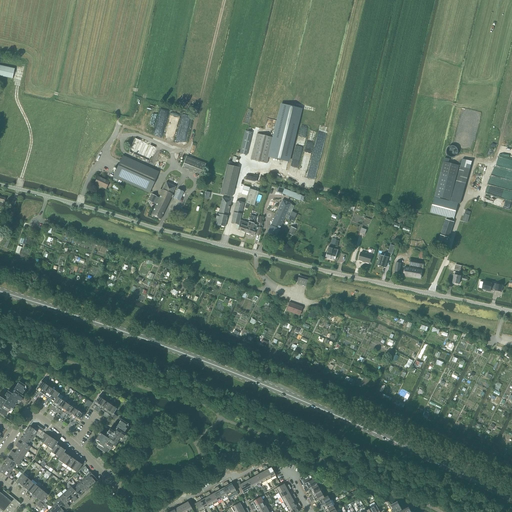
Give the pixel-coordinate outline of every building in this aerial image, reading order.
[(0,75),(12,79),(15,69),(0,65),(0,75)] [(301,109),(282,104),(269,157),(288,162),(301,109)] [(246,131),(240,153),(246,155),(252,132),(246,131)] [(257,133),(251,159),(267,163),(273,137),(257,133)] [(123,156),(112,179),(121,183),(122,180),(150,193),(159,172),(123,156)] [(187,156),(182,167),(201,175),(205,164),(187,156)] [(441,172),(435,196),(440,197),(450,200),(456,176),(459,165),(449,163),(444,161),(441,172)] [(462,161),(451,201),(460,204),(471,164),(462,161)] [(240,168),(228,165),(221,194),(232,197),(240,168)] [(98,185),(106,189),(109,182),(98,177),(94,184),(98,186),(98,185)] [(176,187),(166,182),(159,198),(152,194),(149,201),(153,203),(153,202),(156,204),(151,215),(161,219),(176,187)] [(279,187),(277,192),(300,201),(302,196),(279,187)] [(173,198),(180,201),(184,192),(178,189),(173,198)] [(250,189),(245,203),(254,206),(258,191),(250,189)] [(440,199),(440,197),(435,196),(431,212),(454,218),(458,204),(440,199)] [(216,219),(217,219),(216,225),(225,227),(232,200),(222,198),(218,214),(217,213),(216,219)] [(271,234),(276,236),(280,229),(281,230),(282,227),(281,227),(291,204),(283,200),(271,225),(270,226),(269,227),(269,228),(267,232),(268,233),(268,234),(270,235),(271,234)] [(241,231),(245,232),(248,222),(240,220),(244,203),(236,201),(231,223),(239,224),(239,223),(240,224),(238,230),(241,231)] [(288,220),(293,222),(297,214),(292,212),(288,220)] [(402,212),(399,222),(404,224),(407,213),(402,212)] [(248,222),(245,232),(251,234),(250,235),(254,236),(257,225),(254,224),(256,217),(251,215),(249,223),(248,222)] [(441,234),(438,243),(447,246),(454,222),(446,219),(441,234)] [(331,245),(337,247),(339,241),(336,240),(336,239),(333,238),(331,245)] [(329,247),(326,258),(335,260),(338,250),(329,247)] [(361,252),(359,260),(370,263),(372,256),(361,252)] [(380,255),(378,265),(377,265),(386,268),(386,267),(388,257),(389,257),(380,255)] [(410,265),(423,268),(424,261),(411,259),(410,265)] [(403,276),(421,279),(423,270),(405,267),(403,276)] [(453,283),(459,284),(461,276),(458,275),(458,273),(455,272),(455,275),(454,274),(453,283)] [(299,275),(296,283),(306,286),(308,278),(299,275)] [(480,281),(479,288),(482,288),(482,289),(491,291),(491,289),(495,289),(495,290),(501,292),(503,285),(496,284),(492,283),(484,281),(484,282),(480,281)] [(289,302),(286,310),(300,316),(303,307),(289,302)] [(0,412),(5,416),(8,411),(9,412),(9,411),(11,408),(13,409),(16,404),(16,403),(18,400),(20,401),(23,396),(22,395),(25,391),(23,390),(25,386),(26,386),(19,381),(13,390),(15,391),(13,394),(8,391),(5,395),(7,397),(5,399),(0,396),(0,412)] [(36,394),(38,395),(46,384),(41,381),(36,389),(39,391),(36,394)] [(43,393),(45,395),(50,387),(46,384),(38,395),(40,397),(43,393)] [(45,400),(47,401),(55,390),(50,387),(45,395),(48,397),(45,400)] [(51,400),(54,401),(57,397),(60,394),(55,390),(47,401),(49,403),(51,400)] [(94,409),(96,411),(103,399),(99,396),(93,404),(96,406),(94,409)] [(52,409),(54,411),(62,400),(57,397),(54,401),(52,404),(54,406),(52,409)] [(100,409),(102,410),(108,402),(103,399),(96,411),(98,412),(100,409)] [(58,409),(61,411),(66,403),(62,400),(54,411),(56,412),(58,409)] [(61,416),(63,417),(71,405),(71,404),(71,403),(69,402),(68,401),(67,402),(66,403),(61,411),(63,412),(61,416)] [(103,415),(105,417),(112,405),(108,402),(102,410),(105,412),(103,415)] [(67,415),(70,417),(76,408),(76,407),(75,406),(73,405),(72,404),(71,405),(63,417),(65,418),(67,415)] [(112,405),(105,417),(107,418),(109,415),(115,419),(117,416),(114,414),(117,409),(112,405)] [(70,422),(72,423),(80,411),(80,410),(80,409),(78,408),(77,407),(76,408),(70,417),(72,418),(70,422)] [(80,411),(72,423),(74,424),(76,421),(79,423),(85,413),(81,410),(80,411)] [(109,434),(107,437),(100,433),(95,440),(96,440),(96,442),(99,444),(97,447),(107,454),(110,449),(111,450),(111,449),(113,445),(115,446),(118,442),(118,441),(120,438),(122,439),(125,434),(124,433),(127,428),(125,427),(127,424),(128,424),(121,419),(115,428),(117,429),(115,432),(110,429),(107,433),(109,434)] [(27,428),(26,430),(35,436),(38,432),(41,434),(44,429),(37,424),(34,429),(30,426),(28,429),(27,428)] [(26,433),(24,435),(32,441),(35,436),(26,430),(25,432),(26,433)] [(43,443),(48,447),(54,438),(52,436),(51,437),(46,434),(45,433),(43,436),(47,438),(43,443)] [(20,439),(23,442),(29,445),(32,441),(24,435),(22,438),(21,437),(20,439)] [(48,447),(52,449),(53,450),(56,444),(57,444),(58,442),(55,440),(56,439),(54,438),(48,447)] [(18,442),(17,444),(28,451),(31,447),(29,445),(23,442),(21,444),(18,442)] [(19,448),(17,450),(25,456),(28,451),(17,444),(15,446),(19,448)] [(51,452),(56,455),(62,446),(60,445),(59,446),(57,444),(56,444),(53,450),(52,449),(51,452)] [(56,455),(60,458),(64,452),(66,450),(63,448),(64,447),(62,446),(56,455)] [(12,451),(11,453),(22,460),(25,456),(17,450),(15,453),(12,451)] [(58,460),(63,463),(69,454),(67,453),(66,454),(64,452),(60,458),(58,460)] [(11,453),(9,455),(13,457),(11,459),(11,460),(17,463),(16,464),(19,465),(20,465),(22,462),(22,461),(22,460),(11,453)] [(63,463),(68,466),(73,458),(70,456),(71,455),(69,454),(63,463)] [(7,460),(6,462),(14,468),(16,464),(17,463),(11,460),(11,459),(8,457),(6,459),(7,460)] [(68,466),(72,469),(78,460),(76,459),(75,460),(73,458),(68,466)] [(78,460),(72,469),(77,472),(82,464),(79,462),(80,461),(78,460)] [(3,464),(2,466),(11,472),(14,468),(6,462),(4,465),(3,464)] [(11,472),(2,466),(0,468),(1,469),(0,471),(7,477),(11,472)] [(266,466),(264,467),(271,478),(276,476),(271,467),(268,469),(266,466)] [(264,471),(262,473),(266,481),(271,478),(264,467),(262,468),(264,471)] [(257,471),(255,472),(262,483),(266,481),(262,473),(259,474),(257,471)] [(91,472),(85,478),(91,485),(94,483),(94,484),(96,482),(95,481),(97,480),(91,472)] [(255,476),(253,478),(257,486),(262,483),(255,472),(253,473),(255,476)] [(19,483),(21,485),(27,478),(29,476),(24,473),(16,482),(18,484),(19,483)] [(314,480),(311,474),(299,480),(302,485),(305,483),(306,485),(307,486),(303,488),(304,488),(304,489),(305,490),(318,482),(316,479),(314,480)] [(248,476),(246,477),(253,488),(257,486),(253,478),(250,479),(248,476)] [(246,481),(243,483),(248,491),(253,488),(246,477),(244,478),(246,481)] [(23,488),(25,489),(32,481),(27,478),(21,485),(24,487),(23,488)] [(85,478),(81,481),(88,490),(90,488),(89,487),(91,485),(85,478)] [(27,490),(30,492),(36,484),(37,483),(33,480),(32,481),(25,489),(26,491),(27,490)] [(81,481),(77,485),(83,492),(85,490),(86,491),(88,490),(81,481)] [(227,481),(225,482),(232,494),(232,496),(235,494),(236,495),(238,494),(232,483),(229,485),(227,481)] [(248,491),(243,483),(241,484),(239,481),(237,482),(243,494),(248,491)] [(225,487),(223,488),(227,497),(232,494),(225,482),(223,483),(225,487)] [(321,487),(318,482),(305,490),(306,492),(309,490),(311,493),(319,488),(321,487)] [(31,495),(33,496),(40,488),(36,484),(30,492),(32,494),(31,495)] [(276,488),(278,493),(290,487),(289,485),(285,486),(284,484),(276,488)] [(77,485),(73,488),(73,489),(77,494),(80,497),(82,495),(81,494),(83,492),(77,485)] [(71,486),(67,490),(76,500),(78,499),(75,496),(77,494),(73,489),(73,488),(71,486)] [(218,486),(216,487),(223,499),(227,497),(223,488),(220,490),(218,486)] [(216,492),(213,494),(218,502),(223,499),(216,487),(214,489),(216,492)] [(278,493),(281,498),(289,493),(288,490),(291,488),(290,487),(278,493)] [(36,497),(38,499),(44,491),(40,488),(33,496),(35,498),(36,497)] [(309,497),(310,500),(322,493),(319,488),(311,493),(312,496),(309,497)] [(0,507),(4,511),(4,510),(6,511),(13,511),(21,503),(4,489),(1,493),(0,491),(0,507)] [(67,490),(63,494),(69,501),(72,499),(74,502),(76,500),(67,490)] [(40,501),(37,505),(41,508),(44,505),(42,503),(43,501),(48,495),(44,491),(38,499),(40,501)] [(209,491),(207,493),(213,504),(218,502),(213,494),(211,495),(209,491)] [(207,497),(204,499),(209,507),(213,504),(207,493),(205,494),(207,497)] [(281,498),(283,502),(295,496),(294,494),(290,496),(289,493),(281,498)] [(316,503),(319,501),(319,500),(324,498),(324,497),(322,493),(310,500),(311,502),(314,500),(316,503)] [(63,494),(59,497),(68,508),(70,506),(67,503),(69,501),(63,494)] [(200,496),(198,498),(204,509),(209,507),(204,499),(202,500),(200,496)] [(283,502),(286,507),(294,502),(293,499),(296,498),(295,496),(283,502)] [(317,505),(318,507),(330,501),(327,496),(324,497),(324,498),(319,500),(319,501),(321,503),(317,505)] [(55,501),(56,503),(57,503),(61,508),(63,506),(66,509),(68,508),(59,497),(55,501)] [(250,506),(251,508),(263,501),(260,497),(252,501),(254,504),(250,506)] [(204,509),(198,498),(196,499),(198,502),(195,504),(200,511),(199,511),(203,511),(205,511),(204,509)] [(231,507),(234,511),(242,507),(241,504),(244,503),(243,500),(231,507)] [(323,507),(325,510),(333,505),(335,504),(332,500),(330,501),(318,507),(320,509),(323,507)] [(256,508),(257,511),(266,506),(263,501),(251,508),(252,510),(256,508)] [(411,511),(412,511),(409,507),(403,510),(398,501),(391,505),(391,506),(392,505),(394,509),(392,510),(392,511),(400,511),(401,511),(411,511)] [(188,502),(183,504),(187,511),(188,511),(193,510),(188,502)] [(286,507),(288,511),(300,505),(299,503),(296,505),(294,502),(286,507)] [(379,511),(374,502),(369,505),(371,508),(373,511),(379,511)] [(56,503),(53,507),(57,511),(60,511),(61,511),(62,511),(64,511),(61,508),(57,503),(56,503)]
